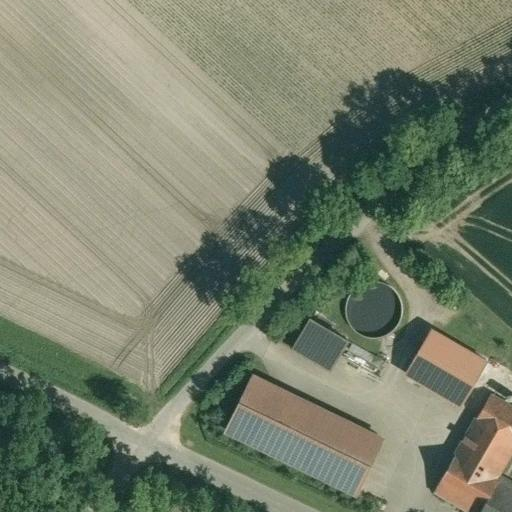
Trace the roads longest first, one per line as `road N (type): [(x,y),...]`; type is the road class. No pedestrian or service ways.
road 1 (unclassified): [(140,443),(347,233),(511,107)]
road 2 (unclassified): [(140,443),(284,511)]
road 3 (unclassified): [(0,376),(140,443)]
